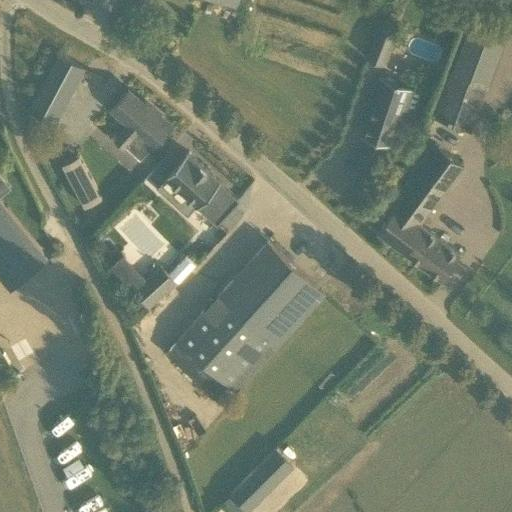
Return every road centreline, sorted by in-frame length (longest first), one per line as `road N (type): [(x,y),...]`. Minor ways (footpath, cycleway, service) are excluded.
road 1 (unclassified): [(511,391),(183,96),(33,0)]
road 2 (unclassified): [(192,511),(12,104),(7,0)]
